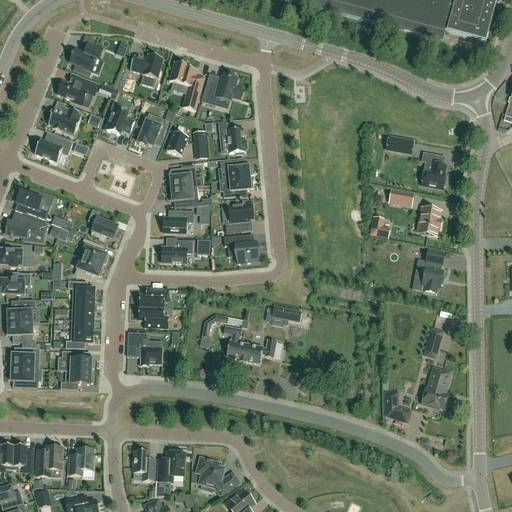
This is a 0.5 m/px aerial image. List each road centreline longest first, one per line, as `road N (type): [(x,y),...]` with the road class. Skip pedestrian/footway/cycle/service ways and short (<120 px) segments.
road 1 (tertiary): [(479,480),(474,227),(488,135),(484,97)]
road 2 (unclassified): [(479,480),(438,478),(401,447),(257,404),(118,392)]
road 3 (residential): [(120,275),(186,282),(276,273),(263,63)]
road 4 (tertiary): [(270,35),(383,68),(435,94),(484,97)]
road 5 (residential): [(111,431),(234,440),(292,511)]
road 6 (residential): [(142,214),(157,180),(152,167),(106,149),(95,153),(81,189)]
road 7 (residential): [(7,162),(56,30)]
road 8 (tertiary): [(142,0),(270,35)]
road 9 (residential): [(263,63),(139,30)]
